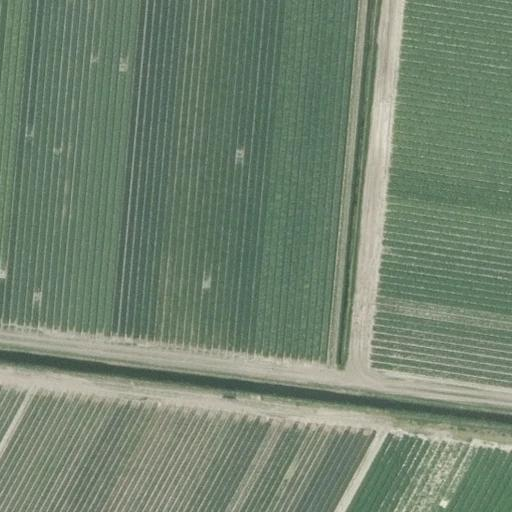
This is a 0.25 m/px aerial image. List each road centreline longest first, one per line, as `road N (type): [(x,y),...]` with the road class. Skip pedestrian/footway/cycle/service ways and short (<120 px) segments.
road 1 (track): [(388,0),(354,384),(272,373)]
road 2 (track): [(354,384),(511,405)]
